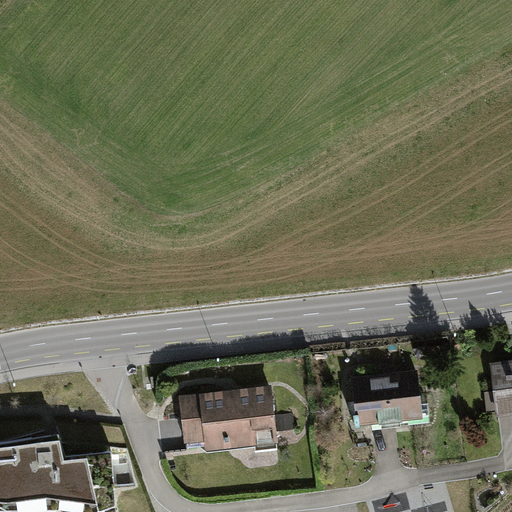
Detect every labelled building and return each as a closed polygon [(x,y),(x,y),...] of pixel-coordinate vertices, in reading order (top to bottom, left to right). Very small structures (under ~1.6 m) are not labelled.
[(511,360),(490,364),(494,391),(484,392),(487,412),(497,411),(498,416),(511,413),(511,360)] [(418,370),(351,378),(356,426),(423,418),(418,370)] [(272,385),(179,396),(184,443),(205,440),(206,451),(279,443),(277,432),(275,415),(272,385)] [(296,413),(275,415),(277,432),(298,429),(296,413)] [(0,445),(0,511),(114,511),(114,486),(135,484),(126,450),(60,444),(56,436),(0,445)]
